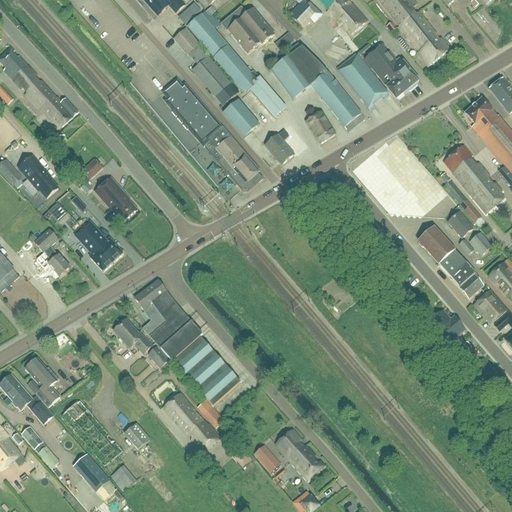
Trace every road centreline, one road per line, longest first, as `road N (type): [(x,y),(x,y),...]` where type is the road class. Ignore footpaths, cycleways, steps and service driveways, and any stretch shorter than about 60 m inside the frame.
road 1 (unclassified): [(511,443),(292,185)]
road 2 (unclassified): [(374,511),(162,264)]
road 3 (unclassified): [(195,242),(0,19)]
road 4 (tertiary): [(511,374),(329,162)]
road 5 (tertiary): [(329,162),(511,54)]
road 6 (tertiary): [(0,360),(162,264)]
road 7 (unknown): [(436,99),(348,0)]
